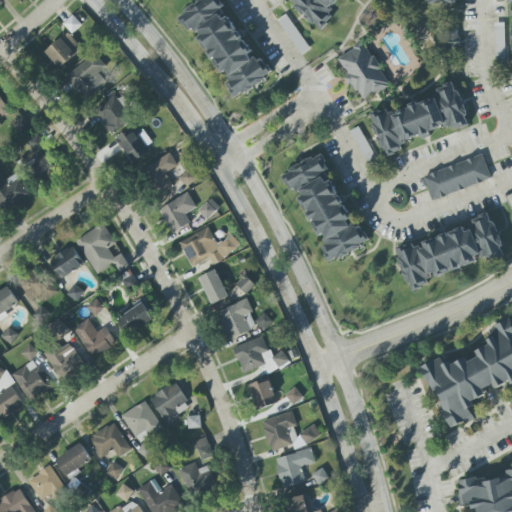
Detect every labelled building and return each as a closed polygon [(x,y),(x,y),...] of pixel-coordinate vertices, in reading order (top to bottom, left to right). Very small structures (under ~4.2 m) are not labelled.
[(202,0),(177,15),(188,33),(195,28),(200,37),(199,37),(221,75),(225,73),(231,81),(226,84),(234,99),(273,75),(263,58),(256,62),(251,54),(252,53),(229,16),(225,18),(220,10),(225,7),(220,0),(202,0)] [(320,31),(336,16),(330,11),(341,0),(291,0),(291,1),(320,31)] [(80,24),(72,16),(64,25),(71,32),(80,24)] [(505,23),(494,23),(495,60),(505,59),(505,23)] [(461,49),(458,29),(439,32),(442,52),(461,49)] [(60,69),(82,49),(67,33),(45,53),(60,69)] [(338,57),(347,74),(346,75),(361,102),(389,86),(365,42),(338,57)] [(87,100),(106,82),(98,74),(106,67),(93,53),(66,78),(87,100)] [(469,127),(463,103),(452,83),(452,82),(437,90),(438,95),(424,102),(414,104),(403,110),(398,112),(389,115),(387,110),(377,112),(371,115),(375,132),(377,137),(378,139),(388,158),(404,149),(402,141),(428,135),(445,125),(448,131),(469,127)] [(94,113),(113,135),(133,118),(123,108),(127,105),(116,93),(94,113)] [(0,120),(0,117),(10,112),(0,96),(0,127),(3,125),(0,120)] [(31,123),(22,116),(14,124),(23,132),(31,123)] [(134,164),(149,150),(129,127),(113,141),(134,164)] [(31,152),(44,145),(36,131),(23,138),(31,152)] [(38,184),(57,177),(47,152),(28,159),(38,184)] [(143,170),(160,197),(174,188),(165,174),(178,166),(170,153),(143,170)] [(329,264),(370,243),(359,220),(354,223),(330,176),(332,175),(322,154),(281,174),(292,196),(297,194),(321,242),(319,243),(329,264)] [(424,174),(431,199),(491,182),(484,157),(424,174)] [(187,187),(196,179),(188,170),(179,177),(187,187)] [(28,198),(18,175),(3,181),(0,174),(0,206),(1,210),(28,198)] [(191,223),(186,214),(197,208),(188,193),(159,210),(172,234),(191,223)] [(199,211),(207,219),(219,208),(211,199),(199,211)] [(396,249),(411,292),(429,286),(427,279),(435,276),(436,278),(482,262),(483,264),(505,256),(490,213),(470,220),(472,226),(423,243),(424,246),(415,249),(413,243),(396,249)] [(97,276),(112,267),(115,273),(128,265),(121,254),(114,258),(109,249),(116,244),(104,224),(76,241),(97,276)] [(217,243),(209,228),(179,243),(192,268),(210,258),(212,263),(240,249),(233,235),(217,243)] [(84,264),(72,247),(50,262),(61,279),(84,264)] [(19,278),(32,306),(57,294),(43,266),(19,278)] [(126,289),(138,281),(129,269),(118,277),(126,289)] [(198,278),(211,306),(229,297),(216,270),(198,278)] [(246,294),(256,285),(246,275),(237,284),(246,294)] [(84,294),(76,285),(66,294),(74,303),(84,294)] [(0,291),(0,318),(20,304),(8,286),(0,291)] [(133,304),(135,308),(118,319),(128,335),(153,319),(141,299),(133,304)] [(104,309),(96,300),(88,307),(95,316),(104,309)] [(252,313),(248,300),(218,311),(229,339),(256,329),(250,314),(252,313)] [(32,316),(42,325),(51,316),(41,306),(32,316)] [(264,330),(273,323),(264,313),(255,321),(264,330)] [(420,362),(427,357),(434,355),(435,357),(441,353),(444,358),(445,356),(449,355),(451,359),(455,357),(459,353),(465,352),(468,356),(479,351),(476,345),(482,342),(487,340),(490,339),(488,335),(492,331),(496,331),(493,327),(496,325),(495,322),(502,317),(510,314),(511,318),(511,382),(508,376),(497,382),(493,377),(482,382),(485,387),(472,394),(474,398),(468,401),(475,416),(465,421),(462,417),(452,423),(448,417),(447,417),(442,407),(444,405),(441,399),(444,396),(438,384),(434,386),(430,380),(429,380),(420,362)] [(74,327),(90,358),(116,345),(107,327),(97,332),(90,319),(74,327)] [(19,335),(9,327),(1,337),(11,345),(19,335)] [(265,366),(267,372),(289,365),(284,351),(270,356),(264,337),(234,347),(243,374),(265,366)] [(45,353),(60,380),(85,367),(70,340),(45,353)] [(31,362),(39,352),(29,344),(21,354),(31,362)] [(13,373),(28,401),(49,390),(34,362),(13,373)] [(0,420),(24,405),(11,385),(13,384),(2,366),(0,366),(0,420)] [(277,404),(270,378),(249,384),(256,410),(277,404)] [(166,424),(191,409),(176,383),(150,398),(166,424)] [(286,395),(294,405),(303,397),(295,388),(286,395)] [(163,428),(145,401),(122,416),(139,443),(163,428)] [(297,426),(292,412),(261,422),(271,452),(292,445),(287,429),(297,426)] [(188,429),(201,428),(200,416),(187,417),(188,429)] [(132,450),(113,423),(89,439),(102,457),(114,449),(120,458),(132,450)] [(321,438),(316,426),(298,433),(303,445),(321,438)] [(213,457),(207,438),(194,442),(201,461),(213,457)] [(68,479),(93,462),(81,443),(56,460),(68,479)] [(305,483),(302,467),(315,464),(313,450),(275,457),(282,488),(305,483)] [(123,470),(113,462),(105,472),(115,480),(123,470)] [(179,469),(189,499),(216,490),(209,466),(197,470),(196,464),(179,469)] [(459,475),(477,471),(477,475),(484,473),(485,475),(493,472),(501,471),(501,469),(507,469),(506,466),(511,464),(511,511),(479,511),(477,501),(472,502),(471,498),(465,499),(466,501),(460,503),(457,492),(461,491),(459,484),(460,483),(459,475)] [(28,480),(40,501),(51,495),(53,498),(65,491),(52,467),(28,480)] [(318,485),(329,479),(322,468),(312,475),(318,485)] [(125,502),(135,492),(125,483),(116,494),(125,502)] [(0,501),(0,511),(34,511),(20,488),(0,501)] [(321,511),(321,510),(312,511),(308,494),(285,500),(288,511),(321,511)] [(113,511),(142,511),(133,499),(113,511)]
